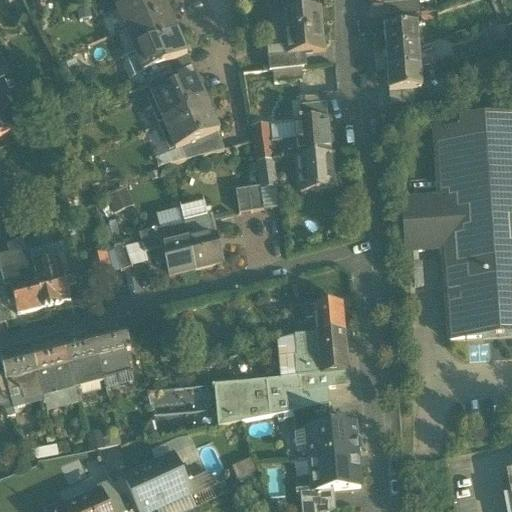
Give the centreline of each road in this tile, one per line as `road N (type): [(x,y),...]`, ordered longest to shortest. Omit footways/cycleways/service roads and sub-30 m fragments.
road 1 (residential): [(0,341),(375,255)]
road 2 (residential): [(375,255),(395,511)]
road 3 (residential): [(358,0),(375,255)]
